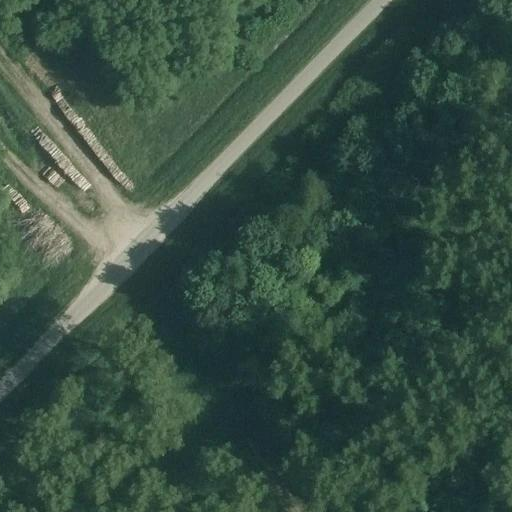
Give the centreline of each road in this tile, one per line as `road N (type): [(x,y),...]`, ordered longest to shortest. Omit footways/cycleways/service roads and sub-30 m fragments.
road 1 (unclassified): [(0,392),(382,0)]
road 2 (track): [(145,243),(0,55)]
road 3 (track): [(123,265),(0,150)]
